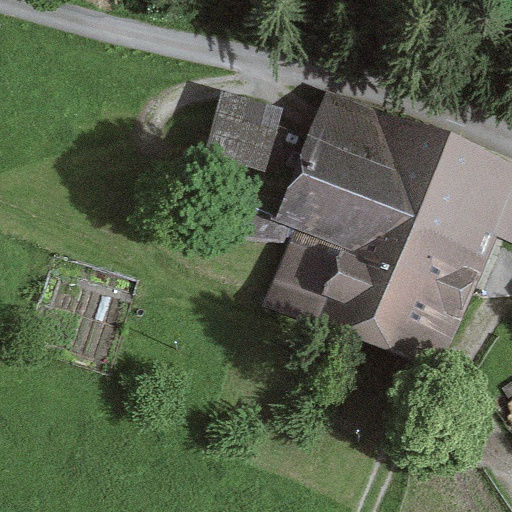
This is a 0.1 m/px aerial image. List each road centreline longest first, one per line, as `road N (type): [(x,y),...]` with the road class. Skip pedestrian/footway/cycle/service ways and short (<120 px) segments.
road 1 (unclassified): [(511,137),(325,75),(14,0)]
road 2 (track): [(366,511),(385,459),(442,376)]
